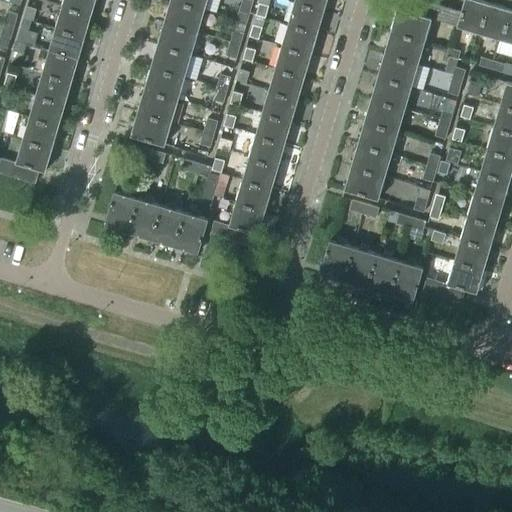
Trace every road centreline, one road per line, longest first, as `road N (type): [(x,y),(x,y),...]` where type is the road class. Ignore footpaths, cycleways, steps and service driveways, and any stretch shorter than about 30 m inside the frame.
road 1 (residential): [(273,296),(363,0)]
road 2 (residential): [(131,0),(49,286)]
road 3 (residential): [(49,286),(232,341),(254,332),(273,296)]
road 4 (residential): [(488,351),(352,310),(273,296)]
